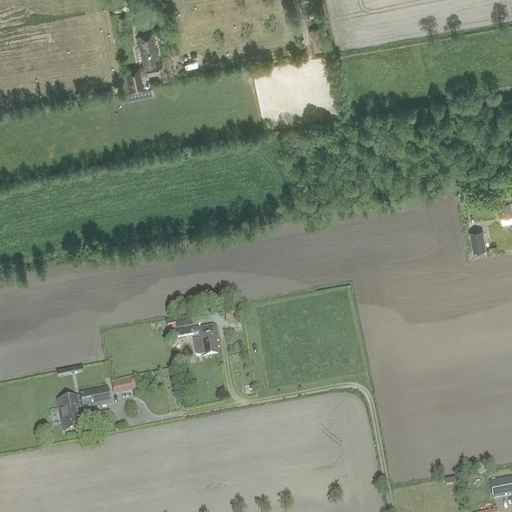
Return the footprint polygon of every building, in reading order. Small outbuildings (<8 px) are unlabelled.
[(132,16),(119,19),(121,33),(131,32),(130,24),(134,24),(132,16)] [(315,51),(325,48),(320,29),(310,31),(315,51)] [(154,59),(157,58),(153,34),(138,37),(143,66),(155,64),(154,59)] [(128,86),(130,95),(144,91),(145,91),(139,67),(124,70),(128,86)] [(500,219),(507,217),(508,220),(511,218),(511,202),(510,203),(509,197),(502,198),(503,203),(498,204),(500,219)] [(486,250),(482,230),(469,232),(472,252),(486,250)] [(242,318),(240,307),(225,310),(227,321),(242,318)] [(190,316),(165,320),(166,326),(167,326),(175,325),(177,336),(177,338),(197,334),(198,340),(193,340),(195,355),(197,356),(201,356),(201,357),(218,354),(217,347),(219,347),(215,325),(192,329),(190,316)] [(117,395),(138,390),(135,376),(114,381),(117,395)] [(60,411),(62,424),(64,433),(82,429),(77,408),(82,407),(83,410),(110,405),(107,390),(80,395),(81,398),(58,403),(60,411)] [(511,478),(489,483),(492,499),(511,495),(511,478)] [(405,502),(406,511),(414,511),(413,501),(405,502)]
